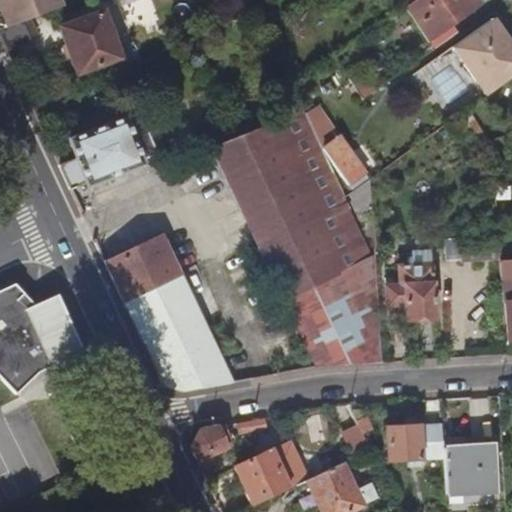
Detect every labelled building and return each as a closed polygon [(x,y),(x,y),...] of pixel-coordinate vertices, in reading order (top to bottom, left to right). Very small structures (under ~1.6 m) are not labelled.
[(54,8),(50,0),(0,0),(0,27),(30,17),(54,8)] [(120,0),(124,18),(153,13),(150,0),(120,0)] [(452,23),(479,4),(475,0),(414,0),(405,7),(428,40),(452,23)] [(118,56),(100,9),(58,25),(76,73),(118,56)] [(31,40),(30,37),(36,34),(30,17),(0,27),(0,36),(7,51),(31,40)] [(511,60),(510,57),(511,55),(511,48),(492,20),(451,48),(485,97),(511,78),(511,60)] [(434,47),(458,30),(452,23),(428,40),(434,47)] [(418,59),(418,45),(401,45),(401,60),(418,59)] [(438,109),(469,92),(446,51),(416,68),(438,109)] [(388,97),(393,112),(408,107),(404,92),(388,97)] [(157,159),(139,114),(124,120),(122,118),(102,125),(100,118),(82,126),(85,132),(68,139),(54,105),(35,113),(69,187),(85,181),(87,189),(143,169),(141,165),(157,159)] [(323,136),(310,109),(301,113),(315,142),(323,136)] [(372,257),(342,196),(315,142),(301,113),(300,110),(212,150),(316,369),(333,366),(381,363),(373,257),(372,257)] [(474,119),(459,130),(471,147),(486,137),(474,119)] [(364,177),(336,136),(320,147),(348,188),(364,177)] [(370,177),(382,168),(376,159),(364,168),(370,177)] [(370,211),(368,178),(346,193),(355,213),(370,211)] [(511,192),(511,185),(494,186),(495,193),(511,192)] [(499,258),(497,227),(459,229),(461,260),(499,258)] [(229,384),(160,235),(103,261),(160,386),(183,392),(229,384)] [(429,266),(429,254),(413,254),(405,255),(405,267),(429,266)] [(432,318),(430,266),(429,266),(405,267),(399,267),(400,285),(385,286),(386,306),(403,305),(404,320),(432,318)] [(81,351),(54,293),(31,304),(19,277),(0,286),(0,379),(16,395),(31,376),(36,369),(44,366),(48,365),(50,366),(81,351)] [(511,302),(511,299),(511,288),(501,289),(502,304),(506,303),(511,302)] [(258,429),(257,420),(240,423),(241,432),(258,429)] [(341,433),(353,458),(370,450),(358,425),(341,433)] [(442,451),(441,426),(386,430),(388,464),(443,459),(442,451)] [(225,448),(215,427),(198,430),(190,446),(192,449),(198,462),(225,448)] [(495,492),(492,447),(442,451),(443,459),(445,497),(495,492)] [(305,481),(289,448),(272,457),(269,451),(233,469),(252,506),(295,485),(305,481)] [(352,511),(384,497),(376,481),(355,491),(341,463),(305,481),(295,485),(307,511),(309,511),(317,509),(318,511),(352,511)] [(78,511),(64,483),(4,511),(78,511)]
